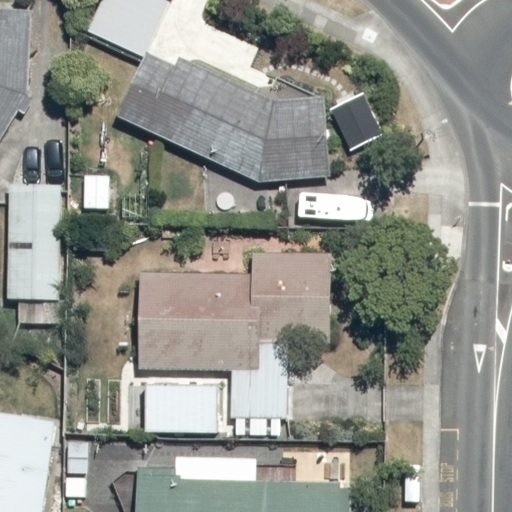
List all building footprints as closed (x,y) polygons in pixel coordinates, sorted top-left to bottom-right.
[(0,0),(0,194),(34,146),(18,134),(36,107),(33,10),(3,11),(2,0),(0,0)] [(335,99),(270,102),(163,55),(135,119),(265,176),(338,173),(335,99)] [(116,171),(90,171),(91,211),(117,210),(116,171)] [(68,184),(18,183),(17,301),(22,301),(21,326),(66,326),(68,184)] [(155,434),(235,435),(234,417),(297,417),(297,387),(317,387),(317,372),(336,372),(336,252),(261,252),(261,273),(151,273),(151,369),(152,369),(155,434)] [(53,511),(67,420),(0,410),(0,511),(53,511)] [(185,476),(146,476),(146,511),(354,511),(354,479),(270,479),(270,453),(185,453),(185,476)]
